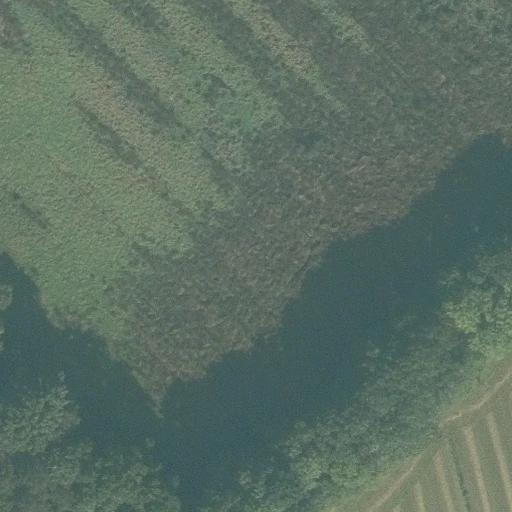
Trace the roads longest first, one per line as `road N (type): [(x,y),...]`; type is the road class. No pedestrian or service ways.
road 1 (track): [(240,511),(511,246)]
road 2 (track): [(0,367),(137,511)]
